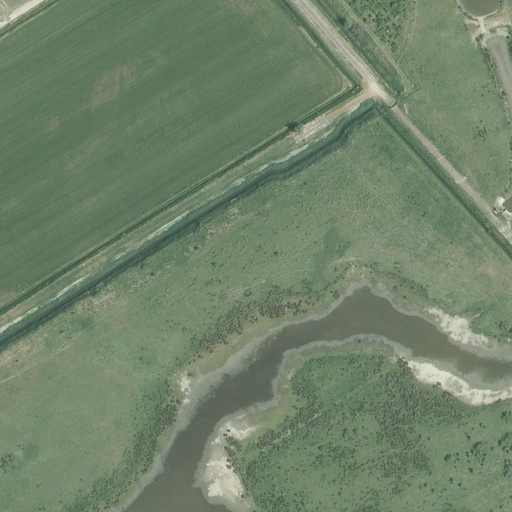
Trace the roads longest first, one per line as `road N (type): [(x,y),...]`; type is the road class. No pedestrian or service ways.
road 1 (track): [(391,104),(375,89),(0,325)]
road 2 (track): [(511,236),(391,104)]
